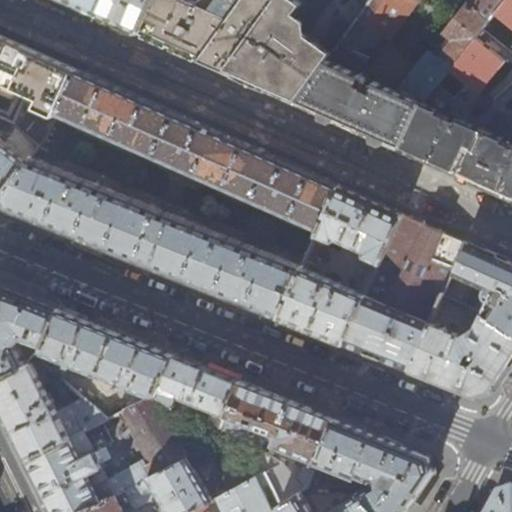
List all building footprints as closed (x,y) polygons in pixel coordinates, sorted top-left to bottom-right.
[(69,0),(88,8),(141,32),(155,0),(69,0)] [(199,58),(241,0),(203,0),(201,2),(195,0),(155,0),(141,32),(151,37),(180,49),(199,58)] [(295,12),(298,8),(300,10),(305,3),(301,0),(241,0),(199,58),(253,82),(298,102),(328,60),(333,53),(293,23),(299,15),(295,12)] [(371,0),(340,44),(372,56),(386,36),(391,40),(420,0),(471,0),(448,30),(457,39),(449,49),(443,45),(422,72),(417,68),(399,91),(328,60),(298,102),(311,107),(356,127),(403,148),(424,102),(441,80),(504,0),(371,0)] [(511,31),(511,0),(504,0),(441,80),(461,97),(511,31)] [(35,106),(57,116),(58,113),(78,69),(19,43),(0,34),(0,62),(43,82),(33,105),(35,106)] [(78,69),(58,113),(177,165),(179,171),(194,178),(199,175),(321,229),(341,186),(78,69)] [(0,113),(2,114),(13,93),(0,87),(0,113)] [(441,109),(424,102),(403,148),(426,159),(460,174),(472,147),(480,150),(489,131),(454,115),(453,117),(440,112),(441,109)] [(47,138),(57,116),(35,106),(6,143),(0,138),(0,199),(32,158),(47,138)] [(511,118),(498,112),(489,131),(480,150),(472,147),(460,174),(489,187),(511,196),(511,143),(511,144),(511,143),(511,118)] [(32,158),(0,199),(10,207),(17,211),(39,219),(49,223),(72,233),(110,248),(136,258),(142,261),(152,265),(185,278),(203,285),(221,292),(241,300),(265,310),(282,317),(304,266),(288,260),(243,242),(226,235),(208,228),(175,214),(158,208),(131,197),(96,183),(74,174),(32,158)] [(405,214),(341,186),(321,229),(319,234),(335,241),(338,241),(340,238),(369,251),(368,255),(369,256),(381,261),(377,269),(371,271),(361,291),(341,283),(322,274),(304,266),(282,317),(286,318),(300,324),(302,325),(318,331),(324,333),(346,342),(365,302),(405,214)] [(468,242),(405,214),(365,302),(346,342),(350,344),(355,346),(360,348),(364,349),(401,365),(406,366),(411,368),(432,321),(444,295),(468,242)] [(308,259),(314,262),(319,259),(323,250),(321,245),(315,242),(308,259)] [(511,262),(488,251),(468,242),(444,295),(470,307),(479,311),(484,313),(511,331),(511,262)] [(41,358),(61,309),(28,296),(0,284),(0,378),(29,365),(19,343),(21,342),(23,339),(39,345),(33,359),(34,362),(41,358)] [(477,315),(479,311),(470,307),(468,311),(477,315)] [(160,392),(175,354),(116,331),(61,309),(41,358),(58,374),(65,380),(72,363),(135,388),(126,410),(154,395),(158,393),(160,392)] [(504,368),(511,356),(511,331),(484,313),(478,327),(464,335),(455,331),(432,321),(411,368),(415,370),(433,377),(445,382),(455,386),(459,388),(475,394),(483,392),(490,390),(502,371),(504,368)] [(205,366),(175,354),(160,392),(158,393),(177,404),(180,396),(214,409),(210,423),(223,430),(242,381),(205,366)] [(41,358),(34,362),(29,365),(0,378),(0,398),(12,423),(30,460),(84,431),(108,419),(96,409),(77,418),(70,404),(56,410),(42,381),(58,374),(41,358)] [(286,399),(242,381),(223,430),(230,434),(261,452),(266,439),(271,441),(274,434),(279,436),(275,445),(308,458),(300,481),(285,463),(284,464),(267,471),(272,482),(282,503),(301,493),(309,488),(319,462),(337,419),(286,399)] [(126,410),(111,417),(115,424),(129,417),(154,462),(147,465),(144,460),(114,475),(115,477),(109,480),(99,462),(105,459),(100,450),(96,452),(84,431),(30,460),(44,488),(55,511),(85,511),(188,457),(154,395),(126,410)] [(337,419),(319,462),(358,477),(359,475),(376,483),(360,493),(378,511),(407,511),(418,497),(435,471),(433,464),(431,457),(408,448),(364,430),(337,419)] [(213,500),(188,457),(85,511),(124,511),(119,500),(124,498),(125,500),(130,498),(133,503),(135,503),(149,496),(151,491),(150,488),(154,486),(168,511),(164,511),(159,509),(153,511),(189,511),(206,503),(213,500)] [(223,476),(231,491),(258,476),(250,462),(223,476)] [(267,471),(258,476),(231,491),(217,498),(224,511),(285,511),(283,507),(272,511),(261,488),(272,482),(267,471)] [(511,511),(511,491),(508,493),(501,495),(496,503),(491,511),(511,511)] [(313,511),(301,493),(282,503),(281,504),(283,507),(285,511),(378,511),(360,493),(340,506),(340,507),(331,511),(313,511)] [(210,511),(206,503),(189,511),(210,511)]
